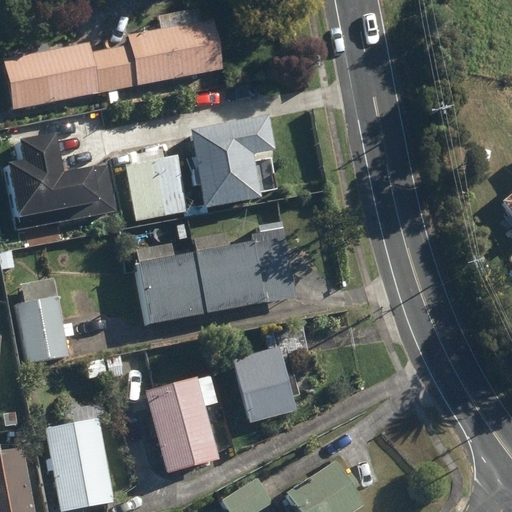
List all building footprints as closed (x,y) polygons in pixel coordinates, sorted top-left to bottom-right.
[(131,48),(114,51),(122,92),(224,72),(214,22),(202,25),(200,12),(159,20),(162,33),(129,39),(131,48)] [(118,93),(122,92),(114,51),(92,55),(90,46),(5,63),(14,113),(109,94),(112,107),(121,105),(118,93)] [(190,131),(205,209),(262,199),(254,154),(276,149),(270,118),(190,131)] [(6,165),(18,229),(117,211),(108,164),(64,172),(56,134),(22,140),(26,161),(6,165)] [(177,157),(126,166),(136,221),(187,212),(177,157)] [(147,323),(204,313),(292,297),(279,223),(255,227),(258,243),(194,254),(136,264),(147,323)] [(0,256),(0,259),(2,273),(15,271),(12,254),(0,256)] [(12,288),(26,367),(69,359),(65,340),(74,338),(72,327),(64,328),(55,280),(12,288)] [(234,358),(251,424),(298,411),(294,396),(280,346),(268,349),(234,358)] [(139,394),(134,375),(123,378),(118,357),(100,362),(119,433),(147,426),(139,394)] [(218,464),(198,382),(148,394),(168,476),(218,464)] [(5,413),(6,429),(22,428),(21,412),(5,413)] [(47,433),(61,511),(81,511),(114,506),(100,423),(47,433)] [(0,456),(0,511),(33,511),(21,452),(0,456)] [(289,497),(299,511),(358,511),(364,508),(336,465),(289,497)] [(222,504),(226,511),(266,511),(273,508),(258,483),(222,504)]
